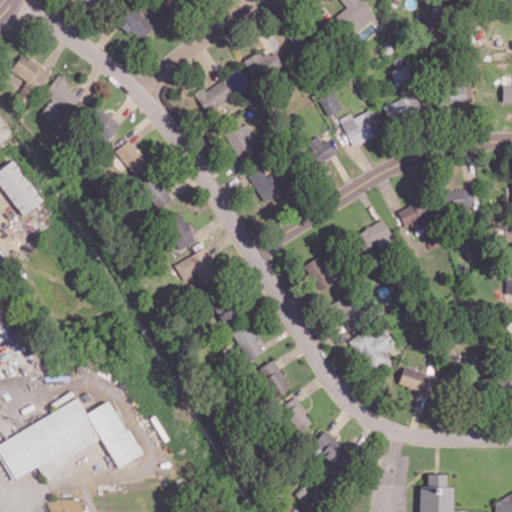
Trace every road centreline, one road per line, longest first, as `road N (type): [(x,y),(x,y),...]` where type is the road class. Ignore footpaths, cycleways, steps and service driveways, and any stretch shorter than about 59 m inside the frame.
road 1 (residential): [(19,0),(158,112),(347,401),(394,432),(511,436)]
road 2 (residential): [(511,141),(425,154),(252,251)]
road 3 (residential): [(280,0),(204,39),(140,93)]
